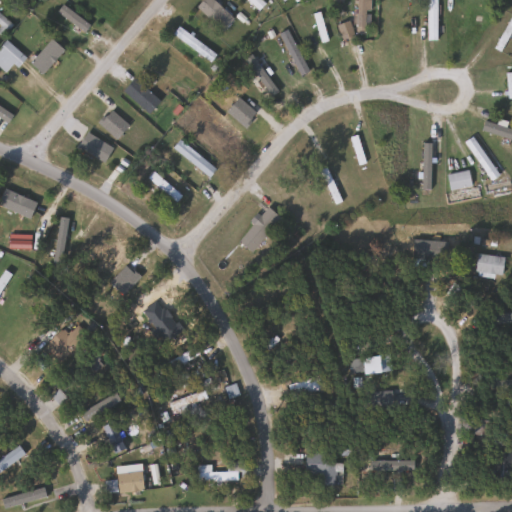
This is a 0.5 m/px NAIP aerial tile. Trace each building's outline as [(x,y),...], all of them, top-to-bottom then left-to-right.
[(194,7),(201,0),(211,0),(231,20),(219,32),(194,7)] [(258,0),(263,5),(256,11),(245,0),(258,0)] [(365,0),(365,35),(354,35),(354,0),(365,0)] [(425,41),(425,0),(435,0),(435,41),(425,41)] [(49,12),(54,4),(89,26),(84,34),(49,12)] [(326,40),(320,42),(311,16),(316,14),(326,40)] [(0,30),(0,16),(10,25),(3,33),(0,30)] [(339,40),(336,25),(347,22),(351,37),(339,40)] [(171,35),(177,28),(214,55),(208,62),(171,35)] [(298,76),(276,35),(285,30),(307,71),(298,76)] [(11,64),(3,73),(0,70),(0,45),(4,41),(24,59),(15,69),(11,64)] [(158,102),(146,114),(121,91),(132,78),(158,102)] [(348,137),(355,135),(362,162),(356,164),(348,137)] [(462,142),(470,136),(497,174),(489,180),(462,142)] [(213,169),(206,177),(171,147),(178,139),(213,169)] [(469,186),(448,190),(444,174),(466,170),(469,186)] [(173,201),(147,177),(151,172),(178,195),(173,201)] [(0,201),(30,216),(27,222),(0,209),(0,201)] [(248,222),(264,205),(279,218),(249,252),(236,240),(251,224),(248,222)] [(395,264),(368,276),(360,258),(387,247),(395,264)] [(501,255),(501,274),(474,274),(474,255),(501,255)] [(9,274),(0,288),(0,270),(1,269),(9,274)] [(57,362),(42,347),(59,329),(65,335),(75,325),(84,334),(57,362)] [(388,372),(361,373),(361,356),(388,355),(388,372)] [(323,390),(289,399),(285,384),(319,375),(323,390)] [(511,389),(490,389),(490,379),(511,379),(511,389)] [(169,401),(202,390),(205,398),(199,400),(201,407),(174,416),(169,401)] [(100,430),(115,422),(126,444),(111,452),(100,430)] [(511,423),(511,440),(482,440),(482,437),(472,437),(472,423),(511,423)] [(511,480),(490,480),(490,451),(511,451),(511,480)] [(334,462),(334,485),(317,484),(317,473),(303,473),(303,453),(323,453),(322,461),(334,462)] [(235,480),(194,480),(194,466),(204,466),(204,472),(235,472),(235,480)] [(140,491),(115,491),(115,472),(140,472),(140,491)]
